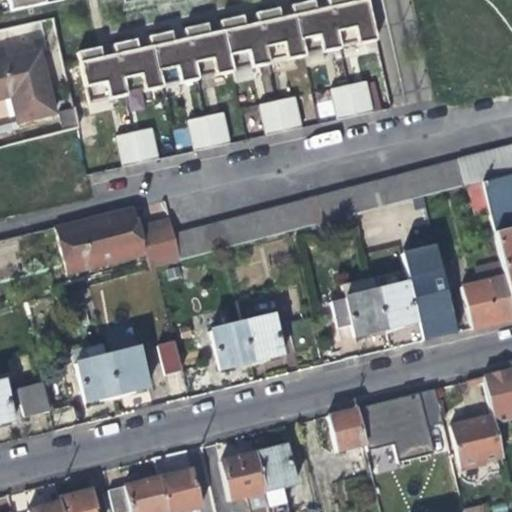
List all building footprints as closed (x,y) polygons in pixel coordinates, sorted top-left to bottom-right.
[(5,0),(8,11),(58,0),(5,0)] [(377,40),(367,0),(359,0),(349,2),(348,0),(325,0),(327,8),(336,45),(356,40),(357,44),(377,40)] [(300,53),(320,49),(321,52),(336,49),(336,45),(327,8),(314,11),(312,1),(290,6),(292,16),(300,53)] [(300,53),(292,16),(279,18),(277,9),(254,14),(256,23),(265,61),(285,57),(285,60),(301,56),(300,53)] [(256,23),(243,26),(241,17),(219,22),(221,31),(230,69),(249,65),(250,68),(266,64),(265,61),(256,23)] [(185,39),(194,77),(214,73),(214,76),(230,72),(230,69),(221,31),(208,34),(206,25),(183,30),(185,39)] [(194,77),(185,39),(172,42),(170,32),(147,38),(150,47),(158,86),(178,81),(179,84),(195,80),(194,77)] [(158,86),(150,47),(137,50),(135,40),(112,46),(114,55),(122,93),(143,89),(143,92),(159,88),(158,86)] [(122,93),(114,55),(101,58),(99,48),(77,53),(88,104),(90,104),(89,101),(107,97),(108,100),(123,97),(122,93)] [(13,126),(52,117),(38,53),(0,61),(0,100),(7,98),(13,126)] [(344,87),(352,118),(371,114),(363,82),(344,87)] [(352,118),(344,87),(328,91),(336,122),(352,118)] [(274,102),(281,134),(299,130),(292,98),(274,102)] [(281,134),(274,102),(257,106),(264,137),(281,134)] [(56,116),(60,133),(77,129),(73,112),(56,116)] [(203,118),(210,150),(228,146),(221,114),(203,118)] [(210,150),(203,118),(186,122),(193,153),(210,150)] [(132,135),(139,166),(156,162),(149,131),(132,135)] [(139,166),(132,135),(114,138),(121,170),(139,166)] [(511,147),(458,161),(464,186),(467,185),(481,182),(511,173),(511,147)] [(458,161),(172,236),(178,261),(222,250),(287,232),(355,215),(423,197),(464,186),(458,161)] [(473,212),(487,209),(483,190),(481,182),(467,185),(473,212)] [(511,214),(505,185),(483,190),(487,209),(504,277),(510,306),(511,305),(511,214)] [(132,216),(130,210),(107,216),(109,222),(132,216)] [(155,267),(178,261),(172,236),(168,221),(135,228),(133,220),(132,216),(109,222),(107,216),(52,231),(59,259),(81,254),(85,269),(144,254),(148,269),(155,267)] [(63,275),(85,269),(81,254),(59,259),(63,275)] [(132,277),(122,280),(125,294),(136,291),(132,277)] [(491,323),(511,318),(511,313),(510,306),(504,277),(459,288),(469,329),(491,323)] [(369,333),(383,329),(374,291),(371,279),(337,287),(340,299),(327,302),(333,327),(346,324),(350,338),(369,333)] [(407,283),(374,291),(383,329),(405,324),(416,321),(407,283)] [(271,315),(239,322),(249,362),(264,358),(280,354),(271,315)] [(315,346),(308,317),(285,322),(292,351),(315,346)] [(231,366),(249,362),(239,322),(208,330),(217,370),(231,366)] [(180,371),(173,341),(157,344),(163,375),(180,371)] [(139,347),(106,355),(115,394),(130,391),(148,386),(139,347)] [(100,398),(115,394),(106,355),(74,363),(84,402),(100,398)] [(511,369),(496,374),(480,377),(490,417),(491,419),(492,423),(507,419),(506,416),(511,413),(511,369)] [(3,380),(0,381),(0,421),(12,419),(3,380)] [(48,409),(41,382),(14,389),(21,417),(48,409)] [(402,406),(355,417),(362,444),(363,452),(413,439),(418,458),(447,451),(435,398),(402,406)] [(332,452),(362,444),(355,417),(353,408),(337,412),(323,416),(332,452)] [(491,419),(490,417),(461,423),(448,426),(458,467),(500,457),(492,423),(491,419)] [(274,447),(252,453),(261,491),(292,483),(283,445),(274,447)] [(228,499),(261,491),(252,453),(232,458),(218,461),(228,499)] [(174,472),(155,477),(164,511),(163,511),(175,511),(200,506),(189,468),(174,472)] [(126,511),(160,511),(164,511),(155,477),(128,483),(106,489),(111,511),(122,511),(126,511)] [(55,498),(56,501),(58,511),(94,511),(89,490),(75,493),(55,498)] [(58,511),(56,501),(41,505),(24,510),(24,511),(58,511)] [(224,511),(253,511),(264,511),(264,501),(224,503),(224,511)]
